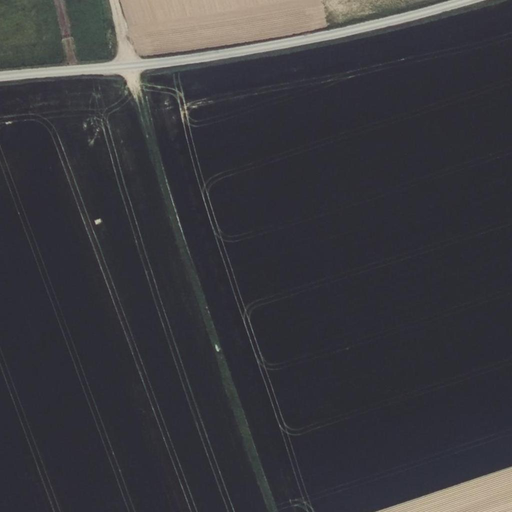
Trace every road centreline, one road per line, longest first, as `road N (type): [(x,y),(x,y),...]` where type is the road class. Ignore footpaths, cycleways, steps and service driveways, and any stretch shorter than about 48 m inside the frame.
road 1 (track): [(466,0),(293,42),(131,66)]
road 2 (track): [(131,66),(0,76)]
